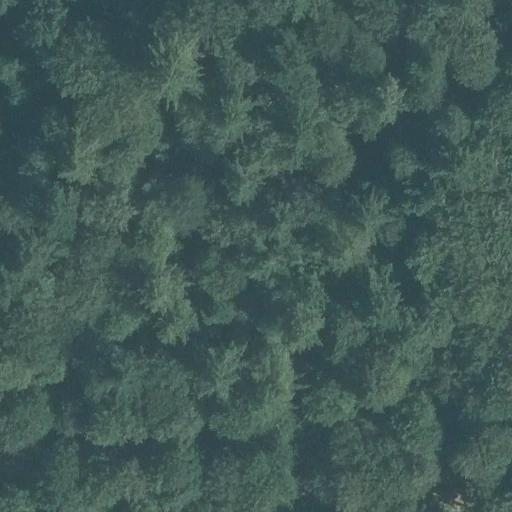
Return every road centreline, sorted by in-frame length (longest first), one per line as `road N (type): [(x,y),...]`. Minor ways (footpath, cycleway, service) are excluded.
road 1 (track): [(189,398),(511,376)]
road 2 (track): [(189,398),(116,306),(0,215)]
road 3 (track): [(0,409),(189,398)]
